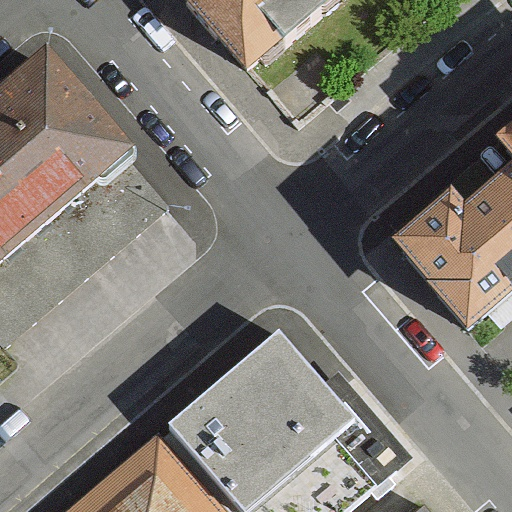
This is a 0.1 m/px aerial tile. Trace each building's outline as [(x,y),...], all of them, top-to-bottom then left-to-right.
[(358,0),(161,0),(249,103),(312,49),(323,40),(318,35),(358,0)] [(343,86),(316,54),(272,91),(299,123),(334,93),(343,86)] [(0,281),(129,169),(42,69),(0,105),(0,281)] [(511,159),(496,173),(511,192),(511,197),(465,238),(453,224),(392,277),(469,365),(511,327),(511,159)] [(129,169),(0,281),(0,342),(2,345),(162,206),(129,169)] [(239,511),(349,511),(411,458),(325,360),(306,377),(267,333),(162,425),(239,511)] [(216,511),(154,436),(62,511),(216,511)]
